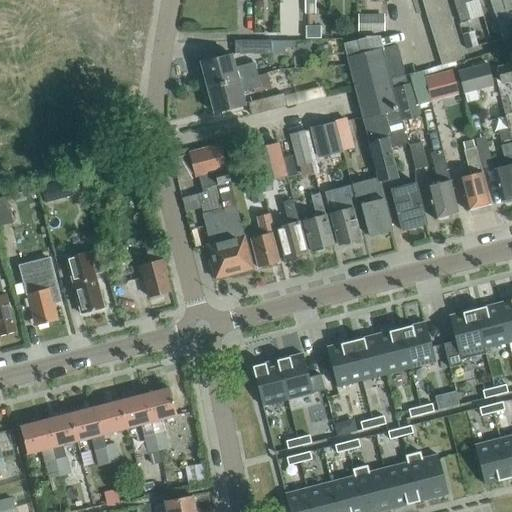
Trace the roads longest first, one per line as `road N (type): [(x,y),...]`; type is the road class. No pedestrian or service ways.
road 1 (residential): [(194,333),(156,148),(155,94),(171,0)]
road 2 (residential): [(511,248),(194,333)]
road 3 (residential): [(194,333),(0,380)]
road 4 (residential): [(234,511),(194,333)]
